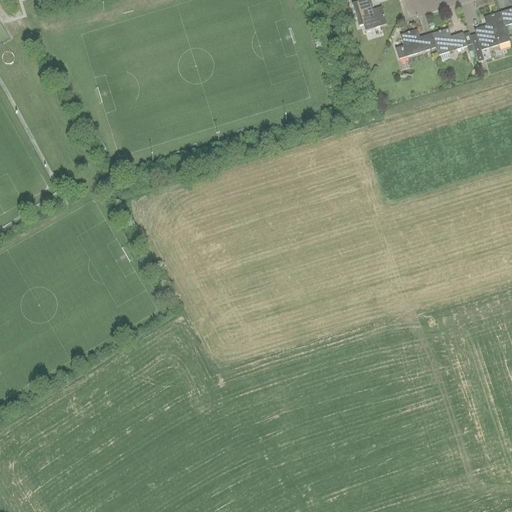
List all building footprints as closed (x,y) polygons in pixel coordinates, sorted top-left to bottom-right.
[(374,11),(370,0),(367,0),(353,5),(358,23),(362,21),(366,32),(375,29),(387,25),(382,9),(374,11)] [(501,13),(505,27),(511,25),(511,1),(510,2),(511,10),(501,13)] [(481,51),(510,42),(505,27),(501,13),(483,19),(486,28),(474,31),(481,51)] [(436,49),(431,35),(420,38),(417,31),(400,36),(404,47),(396,50),(399,61),(436,49)] [(431,35),(436,49),(438,57),(467,48),(463,34),(447,39),(444,31),(431,35)] [(467,48),(469,53),(471,59),(476,57),(472,46),(467,48)]
